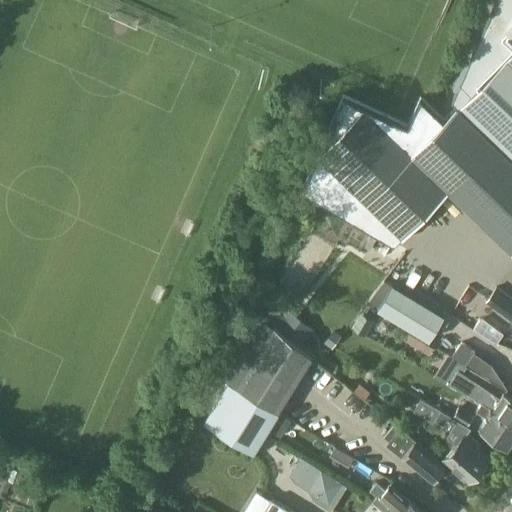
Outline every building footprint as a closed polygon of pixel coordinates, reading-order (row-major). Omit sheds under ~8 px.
[(511,0),(494,0),(451,100),(456,105),(444,119),(420,97),(407,124),(343,96),(302,189),(394,243),(447,188),(510,250),(511,247),(511,0)] [(482,284),(486,273),(445,257),(440,269),(482,284)] [(429,341),(444,316),(392,285),(377,310),(429,341)] [(283,312),(274,324),(299,346),(309,334),(283,312)] [(255,354),(235,387),(277,412),(283,401),(299,375),(349,416),(363,399),(273,325),(255,354)] [(333,332),(325,342),(331,347),(338,337),(333,332)] [(459,340),(450,353),(462,361),(471,348),(459,340)] [(438,365),(446,356),(434,345),(426,354),(438,365)] [(491,409),(511,423),(511,397),(503,392),(499,399),(475,383),(474,386),(458,375),(451,385),(480,403),(491,409)] [(227,382),(203,420),(252,452),(277,412),(235,387),(227,382)] [(358,384),(353,391),(363,399),(369,392),(358,384)] [(507,446),(511,438),(511,423),(491,409),(480,403),(475,412),(485,418),(479,427),(507,446)] [(468,425),(473,417),(459,408),(453,416),(468,425)] [(441,411),(435,421),(458,434),(450,443),(453,446),(463,435),(469,427),(441,411)] [(281,436),(289,423),(275,415),(267,428),(281,436)] [(433,484),(444,469),(414,445),(416,442),(393,424),(383,437),(388,441),(385,444),(433,484)] [(468,481),(488,457),(463,435),(453,446),(443,458),(468,481)] [(321,469),(308,489),(315,500),(331,511),(347,486),(321,469)] [(424,511),(408,498),(403,503),(378,481),(370,490),(394,511),(424,511)] [(97,493),(89,503),(101,511),(108,511),(113,505),(97,493)] [(286,511),(270,501),(262,511),(286,511)]
